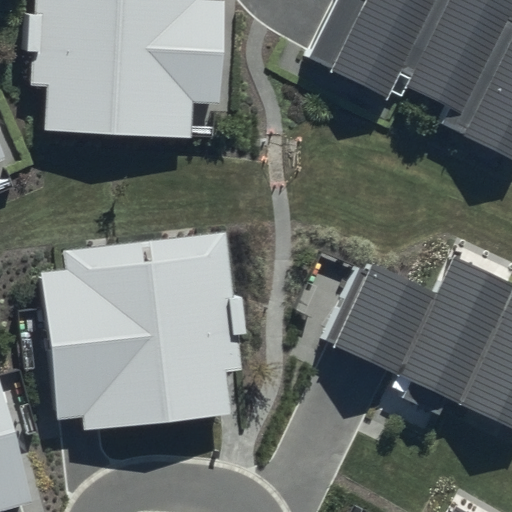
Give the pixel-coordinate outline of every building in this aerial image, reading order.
[(43,74),(40,127),(187,135),(189,100),(215,101),(219,0),(30,0),(27,73),(43,74)] [(437,125),(511,160),(511,13),(508,12),(511,4),(511,0),(357,0),(325,68),(384,96),(392,80),(446,106),(437,125)] [(220,367),(235,366),(220,227),(58,245),(60,266),(36,268),(53,416),(77,413),(78,426),(225,409),(220,367)] [(324,339),(511,427),(511,282),(446,252),(427,290),(361,259),(324,339)] [(0,505),(25,499),(0,407),(0,505)] [(473,511),(449,499),(442,511),(473,511)]
